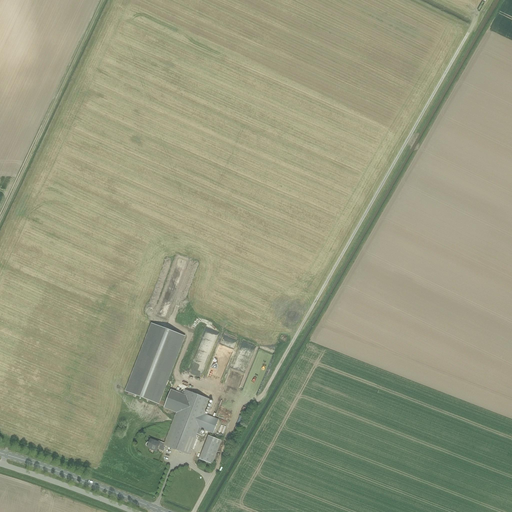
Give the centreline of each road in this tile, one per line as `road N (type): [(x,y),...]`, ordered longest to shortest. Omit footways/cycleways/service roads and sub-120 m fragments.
road 1 (secondary): [(164,511),(0,453)]
road 2 (unclassified): [(134,511),(0,462)]
